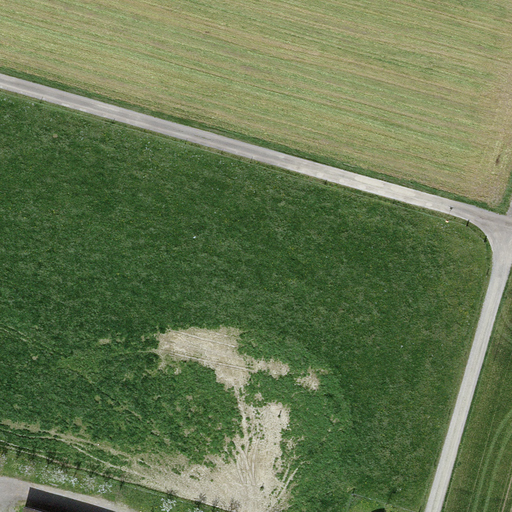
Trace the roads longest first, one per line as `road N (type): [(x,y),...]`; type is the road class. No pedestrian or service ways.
road 1 (track): [(0,84),(509,228)]
road 2 (track): [(431,511),(509,228)]
